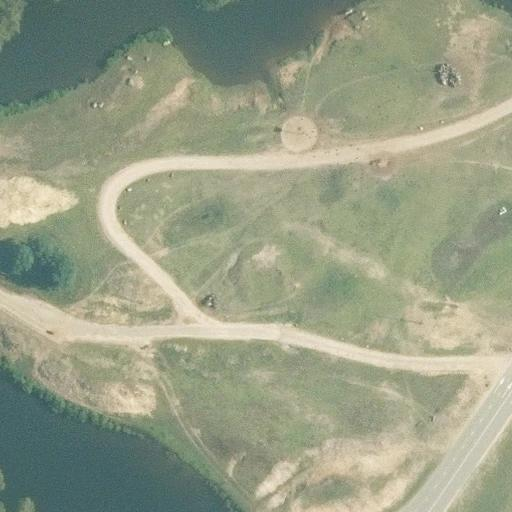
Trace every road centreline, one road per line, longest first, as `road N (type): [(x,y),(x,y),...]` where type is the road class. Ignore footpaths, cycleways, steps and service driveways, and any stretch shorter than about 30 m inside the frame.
road 1 (track): [(511,105),(447,133),(373,150),(176,164),(124,177),(109,191),(108,225),(206,331)]
road 2 (track): [(0,298),(90,331),(256,332),(376,359),(486,363),(511,372)]
